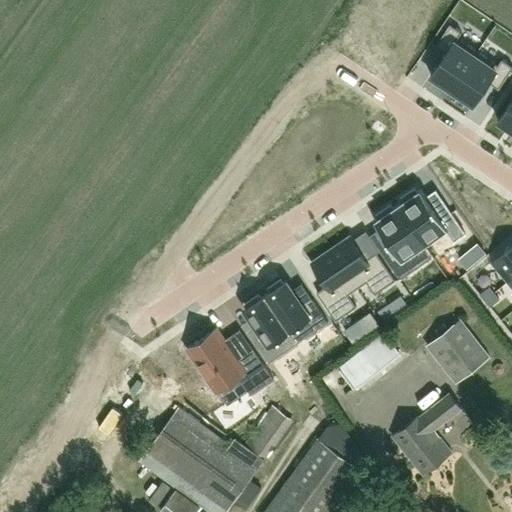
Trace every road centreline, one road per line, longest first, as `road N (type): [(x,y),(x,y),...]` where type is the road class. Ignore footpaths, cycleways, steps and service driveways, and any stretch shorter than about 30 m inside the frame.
road 1 (residential): [(428,126),(143,324)]
road 2 (unknown): [(143,324),(12,511)]
